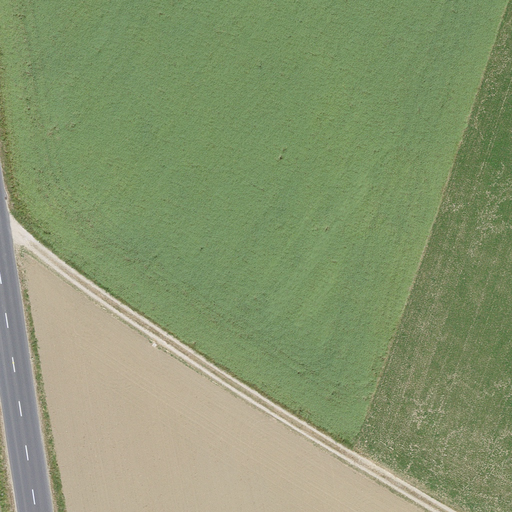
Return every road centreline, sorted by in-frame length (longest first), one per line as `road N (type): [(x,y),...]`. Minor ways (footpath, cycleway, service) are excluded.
road 1 (track): [(0,223),(176,349),(442,511)]
road 2 (tertiary): [(0,277),(35,511)]
